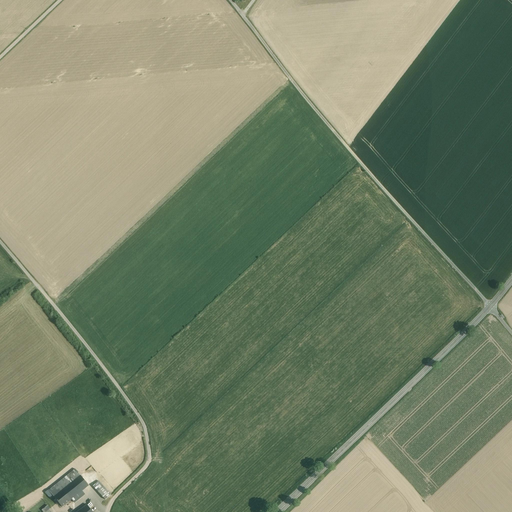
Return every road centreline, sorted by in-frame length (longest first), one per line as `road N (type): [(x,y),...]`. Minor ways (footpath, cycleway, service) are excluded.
road 1 (unclassified): [(0,241),(142,421),(147,463),(107,511)]
road 2 (secondary): [(278,511),(491,306)]
